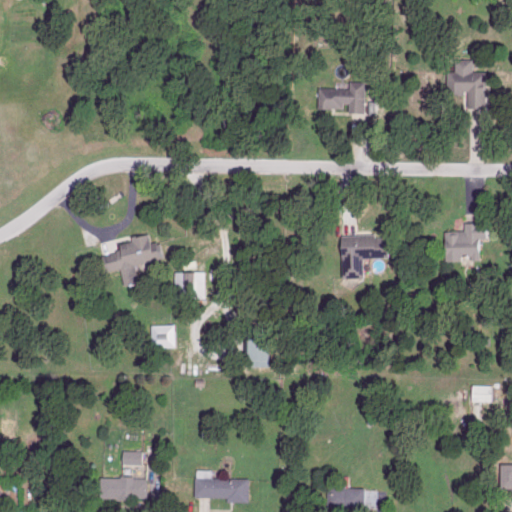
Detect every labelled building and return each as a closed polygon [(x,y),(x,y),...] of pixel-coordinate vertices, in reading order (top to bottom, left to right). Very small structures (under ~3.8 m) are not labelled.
[(471,70),(471,58),(454,58),(454,70),(448,70),(447,93),(466,93),(466,106),(486,106),(487,70),(471,70)] [(348,86),(317,86),(317,105),(347,105),(347,111),(366,111),(366,98),(364,98),(364,80),(348,80),(348,86)] [(479,258),(479,236),(485,236),(486,221),(463,221),(463,231),(443,230),(442,257),(479,258)] [(98,254),(102,271),(119,267),(122,284),(139,281),(135,262),(163,256),(160,241),(151,243),(149,231),(128,235),(129,239),(117,242),(119,250),(98,254)] [(361,256),(390,255),(390,233),(337,235),(339,276),(362,275),(361,256)] [(203,297),(204,270),(174,270),(174,297),(203,297)] [(150,323),(150,345),(174,345),(173,322),(150,323)] [(265,333),(243,333),(242,365),(265,365),(265,333)] [(490,383),(470,383),(470,399),(490,400),(490,383)] [(142,449),(121,449),(122,463),(142,463),(142,449)] [(226,496),(226,500),(246,500),(247,477),(210,476),(211,468),(194,468),(193,495),(226,496)] [(147,498),(147,476),(99,475),(99,497),(147,498)]
